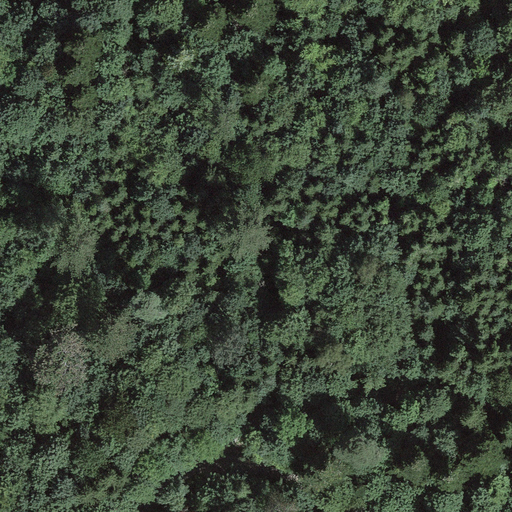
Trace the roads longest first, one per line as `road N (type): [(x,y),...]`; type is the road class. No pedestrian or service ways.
road 1 (track): [(133,511),(182,463),(266,420),(379,393),(511,399)]
road 2 (track): [(182,463),(291,478),(345,511)]
